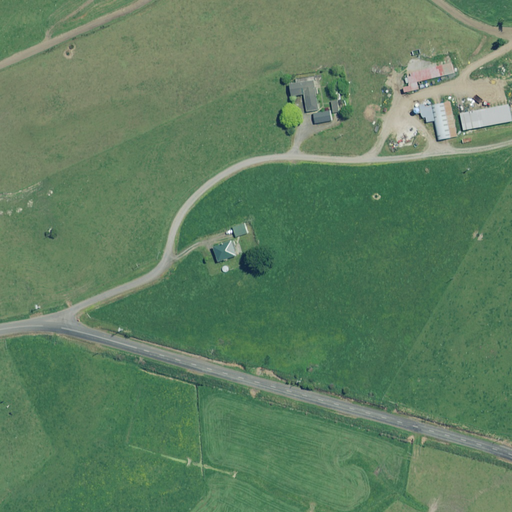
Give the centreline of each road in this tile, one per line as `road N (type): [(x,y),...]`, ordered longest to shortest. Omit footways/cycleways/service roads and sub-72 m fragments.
road 1 (unclassified): [(54,326),(511,455)]
road 2 (residential): [(54,326),(68,312),(165,269),(182,214),(226,175),(273,158),(383,162)]
road 3 (track): [(0,65),(133,9)]
